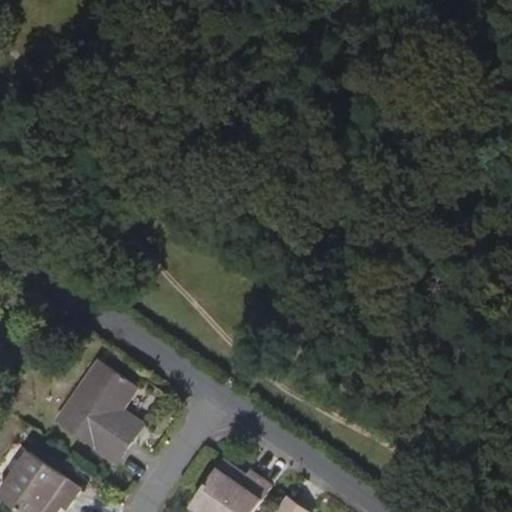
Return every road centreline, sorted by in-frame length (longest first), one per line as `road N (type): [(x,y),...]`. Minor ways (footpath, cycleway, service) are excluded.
road 1 (residential): [(234,396),(58,271),(0,327)]
road 2 (residential): [(388,511),(234,396)]
road 3 (residential): [(234,396),(159,511)]
